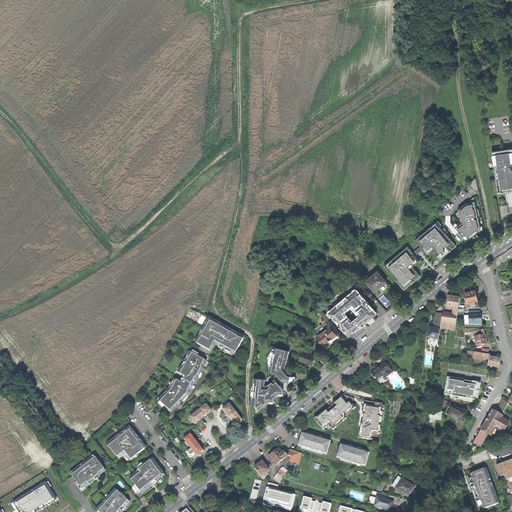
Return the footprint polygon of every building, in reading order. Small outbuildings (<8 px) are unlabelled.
[(490,151),(497,193),(508,191),(511,190),(511,150),(511,148),(490,151)] [(475,178),(468,184),(474,191),(478,190),(475,178)] [(473,196),(456,209),(459,222),(454,227),(467,242),(482,229),(481,226),(479,226),(477,215),(479,214),(478,208),(475,209),(473,196)] [(418,246),(410,252),(413,256),(422,249),(426,253),(432,248),(436,253),(436,255),(439,259),(455,245),(435,221),(412,240),(418,246)] [(405,246),(383,265),(403,288),(418,275),(411,267),(418,261),(413,256),(410,252),(405,246)] [(387,289),(389,287),(385,282),(386,281),(378,272),(374,275),(367,282),(375,292),(379,289),(383,293),(387,289)] [(365,280),(367,282),(374,275),(374,274),(373,275),(372,274),(365,280)] [(346,333),(349,337),(355,332),(356,333),(360,330),(359,329),(362,326),(367,322),(368,323),(372,319),(371,318),(376,314),(373,310),(374,309),(361,294),(360,295),(357,290),(356,291),(353,288),(347,294),(350,296),(348,298),(348,297),(332,310),(333,311),(329,313),(333,318),(332,318),(335,322),(336,322),(337,323),(337,324),(339,326),(342,329),(342,330),(345,333),(346,333)] [(475,301),(478,301),(476,290),(470,292),(465,293),(467,303),(470,302),(470,305),(475,304),(475,301)] [(441,323),(456,325),(460,297),(455,296),(450,295),(448,305),(455,306),(455,307),(453,316),(442,314),(441,323)] [(469,324),(481,324),(481,319),(481,315),(481,311),(469,311),(470,315),(469,315),(469,324)] [(439,340),(441,323),(442,314),(439,314),(436,313),(433,328),(430,327),(427,337),(439,340)] [(180,402),(181,403),(184,400),(190,396),(204,371),(209,362),(206,361),(214,349),(231,358),(234,352),(235,353),(239,346),(243,338),(209,319),(187,360),(184,366),(183,366),(170,390),(167,388),(158,398),(164,403),(163,405),(171,411),(180,402)] [(328,343),(328,342),(331,339),(336,335),(326,322),(315,330),(320,335),(317,338),(324,347),(328,343)] [(477,348),(482,347),(482,344),(483,344),(483,345),(487,344),(485,336),(484,329),(479,330),(479,328),(465,328),(467,334),(471,333),(472,338),(474,337),(477,348)] [(272,363),(269,372),(276,373),(283,382),(289,383),(292,374),(290,373),(285,368),(290,351),(276,348),(275,352),(274,352),(271,363),(272,363)] [(303,352),(300,361),(312,366),(314,361),(315,356),(303,352)] [(488,366),(498,367),(499,364),(499,359),(490,357),(490,355),(488,354),(481,353),(475,352),(474,358),(482,360),(482,358),(489,360),(488,366)] [(386,379),(393,373),(391,370),(392,370),(385,362),(377,369),(371,374),(377,382),(384,376),(386,379)] [(471,373),(473,367),(449,363),(448,369),(471,373)] [(471,374),(482,376),(487,376),(488,369),(473,367),(471,374)] [(281,383),(283,382),(276,373),(269,372),(267,378),(266,379),(265,387),(267,387),(267,386),(275,379),(280,385),(281,383)] [(447,377),(445,391),(450,392),(450,395),(453,396),(473,399),(474,400),(475,397),(476,391),(479,392),(481,383),(472,381),(472,382),(464,380),(447,377)] [(256,406),(260,410),(266,405),(283,389),(280,385),(275,379),(267,386),(267,387),(265,387),(266,379),(254,378),(254,384),(255,385),(254,397),(253,397),(252,405),(256,406)] [(326,408),(314,419),(323,429),(329,425),(333,430),(336,427),(335,425),(341,419),(343,421),(346,419),(345,417),(356,407),(351,403),(355,400),(354,398),(343,395),(342,396),(335,401),(336,402),(333,404),(330,407),(332,410),(330,412),(327,409),(326,408)] [(497,407),(503,411),(508,403),(502,399),(497,407)] [(361,422),(359,438),(373,440),(374,433),(380,434),(381,430),(378,429),(380,421),(382,421),(384,412),(381,411),(382,405),(382,404),(375,403),(374,406),(371,405),(371,402),(365,401),(364,404),(363,411),(364,411),(364,415),(363,422),(361,422)] [(207,404),(198,411),(203,417),(207,414),(212,411),(207,404)] [(226,413),(230,417),(236,412),(230,404),(223,409),(226,413)] [(456,436),(458,437),(465,426),(467,422),(462,419),(463,415),(452,409),(449,407),(445,413),(448,415),(448,416),(459,422),(453,433),(455,435),(454,435),(456,436)] [(473,443),(481,447),(489,434),(490,435),(495,427),(502,431),(504,427),(505,428),(509,422),(502,417),(503,415),(493,410),(491,414),(489,417),(488,417),(473,443)] [(190,417),(195,423),(199,420),(203,417),(198,411),(190,417)] [(236,412),(230,417),(233,422),(236,426),(242,420),(236,412)] [(130,460),(145,449),(139,442),(126,425),(105,442),(109,447),(96,458),(94,455),(91,458),(89,455),(71,469),(73,471),(70,473),(81,488),(88,483),(88,484),(92,480),(92,479),(95,477),(95,478),(97,477),(99,475),(99,474),(105,469),(104,469),(118,458),(119,459),(125,454),(130,460)] [(306,448),(306,449),(318,453),(319,452),(327,454),(331,440),(328,440),(329,438),(317,435),(305,431),(304,433),(302,432),(298,446),(306,448)] [(184,439),(191,447),(197,442),(194,439),(191,434),(184,439)] [(200,446),(197,442),(191,447),(197,456),(204,451),(200,446)] [(341,443),(337,457),(346,460),(345,461),(357,464),(357,463),(366,466),(369,452),(367,451),(368,450),(354,446),(344,443),(343,444),(341,443)] [(277,465),(278,466),(280,464),(279,462),(288,456),(284,451),(282,453),(279,449),(274,453),(270,456),(271,458),(270,459),(273,463),(274,462),(277,465)] [(300,453),(290,450),(289,456),(292,457),(291,462),(297,464),(300,453)] [(128,511),(134,506),(133,505),(144,496),(145,497),(156,489),(164,483),(165,477),(151,460),(142,467),(144,468),(140,471),(140,472),(131,479),(136,485),(123,496),(117,490),(98,511),(99,511),(128,511)] [(264,474),(269,470),(263,462),(259,464),(255,468),(263,479),(266,476),(264,474)] [(509,479),(511,485),(511,484),(511,465),(510,467),(508,463),(499,466),(505,480),(509,479)] [(480,511),(499,503),(486,468),(476,472),(466,475),(480,511)] [(274,480),(279,483),(286,473),(281,469),(274,480)] [(393,487),(409,497),(412,493),(414,489),(409,485),(410,484),(402,479),(401,480),(398,479),(393,487)] [(13,503),(17,510),(19,509),(20,510),(21,511),(19,511),(38,511),(57,500),(46,483),(13,503)] [(290,497),(291,493),(264,486),(262,496),(288,503),(290,497)] [(115,489),(97,510),(98,511),(117,490),(115,489)] [(402,499),(390,496),(388,501),(377,498),(376,499),(375,505),(374,507),(391,511),(392,508),(395,509),(398,507),(400,505),(402,499)]
